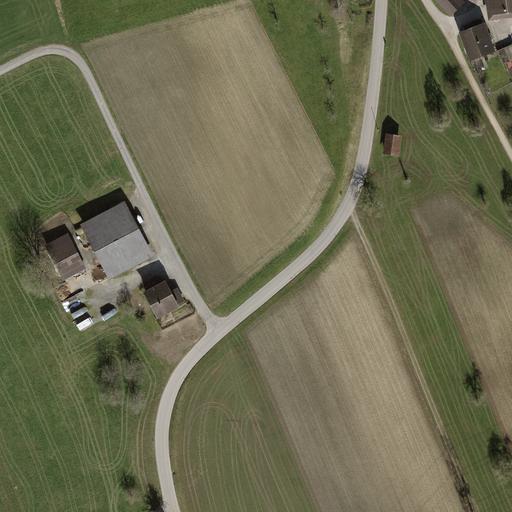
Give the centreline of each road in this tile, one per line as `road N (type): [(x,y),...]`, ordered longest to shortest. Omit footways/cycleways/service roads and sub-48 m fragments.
road 1 (residential): [(174,511),(163,451),(168,399),(200,350),(303,263),(349,206),(365,150),(383,0)]
road 2 (track): [(0,71),(43,50),(60,50),(87,70),(171,257),(218,333)]
road 3 (track): [(349,206),(476,511)]
road 4 (track): [(425,0),(511,157)]
